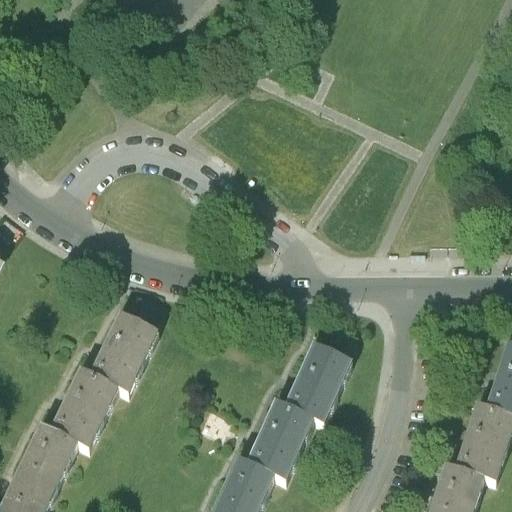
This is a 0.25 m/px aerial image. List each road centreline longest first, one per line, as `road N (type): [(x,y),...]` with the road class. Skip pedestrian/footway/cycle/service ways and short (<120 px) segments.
road 1 (residential): [(56,224),(101,170),(141,153),(169,155),(278,235),(315,290)]
road 2 (residential): [(315,290),(198,281),(137,264),(56,224)]
road 3 (residential): [(409,289),(391,428),(357,511)]
